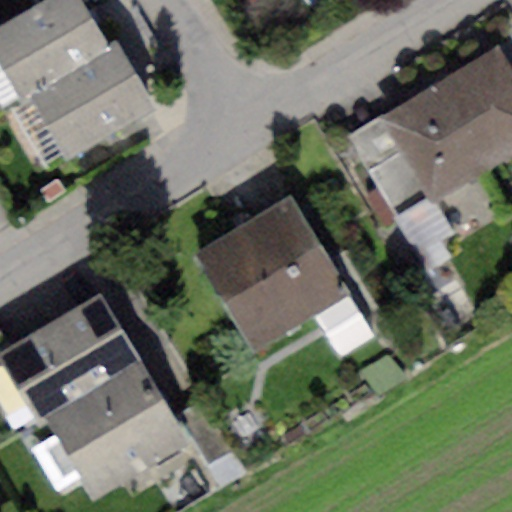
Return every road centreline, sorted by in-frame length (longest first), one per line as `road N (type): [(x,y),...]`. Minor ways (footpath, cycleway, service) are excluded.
road 1 (residential): [(252,123),(0,279)]
road 2 (residential): [(453,0),(252,123)]
road 3 (residential): [(179,0),(252,123)]
